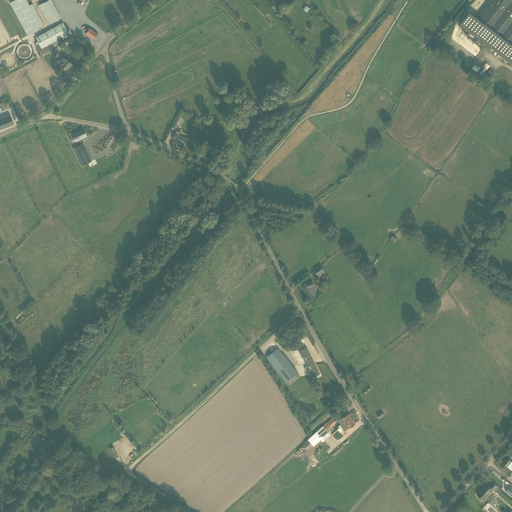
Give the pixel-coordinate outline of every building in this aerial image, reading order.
[(27,34),(44,25),(32,4),(30,5),(26,0),(14,0),(10,3),(27,34)] [(49,25),(61,18),(50,0),(48,0),(39,5),(49,25)] [(511,0),(489,0),(477,18),(469,12),(459,25),(511,64),(511,0)] [(50,44),(69,33),(63,23),(36,38),(39,43),(35,45),(41,56),(53,49),(50,44)] [(86,34),(94,39),(98,34),(90,28),(86,34)] [(66,70),(72,64),(64,57),(58,63),(59,64),(57,67),(57,68),(61,71),(62,71),(63,70),(64,68),(66,70)] [(480,73),(482,75),(490,66),(486,63),(482,67),(484,69),(480,73)] [(0,129),(14,124),(11,116),(5,118),(4,116),(0,117),(0,129)] [(84,128),(71,134),(76,142),(77,142),(78,145),(73,148),(81,166),(88,163),(92,161),(83,143),(82,143),(80,139),(87,136),(84,128)] [(183,144),(185,139),(186,138),(179,135),(180,133),(176,131),(176,133),(175,133),(172,139),(183,144)] [(306,283),(302,285),(308,298),(316,294),(312,286),(314,285),(311,280),(306,283)] [(306,347),(299,350),(313,378),(320,374),(306,347)] [(277,348),(266,357),(286,382),(297,374),(277,348)] [(355,424),(349,414),(341,418),(344,423),(345,422),(349,428),(355,424)] [(332,418),(323,426),(327,431),(336,422),(332,418)] [(304,448),(308,445),(309,447),(312,445),(308,440),(305,443),(302,445),(304,448)] [(110,448),(114,458),(118,456),(114,446),(110,448)] [(511,461),(511,462),(506,457),(502,462),(511,470),(511,461)] [(496,493),(500,489),(492,482),(489,486),(487,483),(477,495),(484,501),(493,490),(496,493)]
